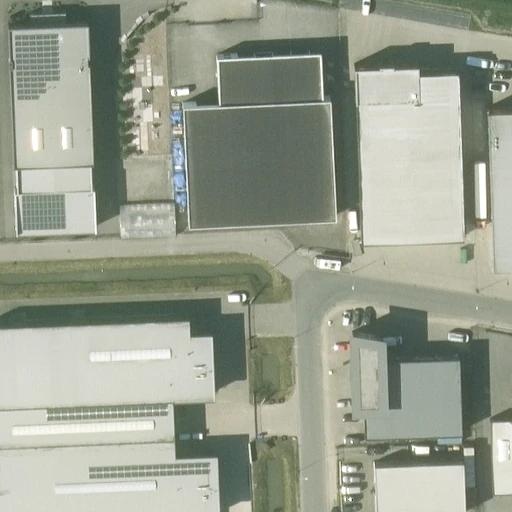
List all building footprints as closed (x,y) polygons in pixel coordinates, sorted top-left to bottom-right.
[(29,23),(8,24),(9,57),(11,57),(11,64),(9,64),(13,164),(16,164),(17,188),(91,186),(90,161),(93,161),(89,61),(87,61),(87,54),(89,54),(88,21),(66,22),(66,12),(29,13),(29,23)] [(322,65),(311,51),(217,55),(219,101),(184,103),(188,222),(335,217),(330,97),(323,97),(322,65)] [(380,61),(354,62),(360,240),(463,236),(458,68),(419,69),(418,60),(395,61),(395,59),(380,60),(380,61)] [(511,107),(508,107),(487,108),(492,267),(511,266),(511,107)] [(17,188),(14,189),(16,230),(96,227),(94,185),(91,186),(17,188)] [(174,204),(119,205),(120,237),(175,236),(174,204)] [(0,322),(0,444),(174,438),(172,395),(212,394),(209,333),(189,333),(189,314),(0,322)] [(381,336),(352,332),(354,406),(363,406),(364,435),(461,431),(459,354),(381,357),(381,336)] [(511,399),(511,402),(511,418),(489,419),(492,492),(511,491),(511,399)] [(174,438),(0,444),(0,511),(216,511),(214,453),(175,455),(174,438)] [(464,511),(463,459),(373,462),(375,511),(464,511)]
